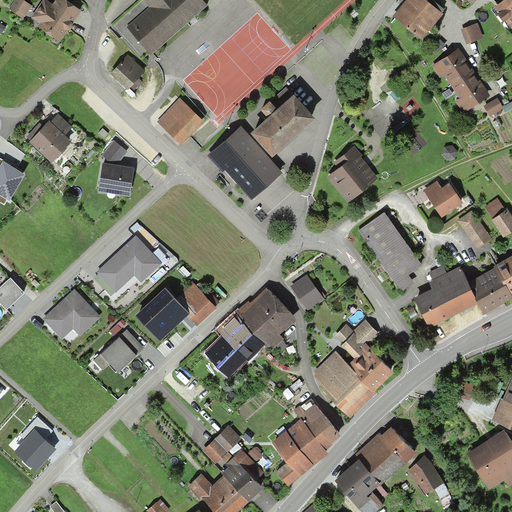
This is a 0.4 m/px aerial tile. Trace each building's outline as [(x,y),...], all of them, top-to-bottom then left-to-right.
[(18,0),(14,0),(8,9),(22,19),(29,7),(18,0)] [(35,30),(56,43),(76,13),(56,0),(55,0),(50,7),(42,2),(32,18),(40,23),(35,30)] [(127,30),(148,53),(201,4),(197,0),(140,0),(149,10),(127,30)] [(420,0),(405,0),(392,16),(417,37),(436,13),(420,0)] [(511,0),(505,0),(493,10),(511,32),(511,0)] [(475,24),(461,30),(466,43),(481,37),(475,24)] [(486,97),(456,52),(433,67),(440,77),(444,75),(459,99),(455,102),(462,113),(486,97)] [(126,57),(109,75),(126,90),(142,71),(126,57)] [(265,122),(245,139),(265,161),(309,121),(290,99),(274,114),(267,106),(258,114),(265,122)] [(179,100),(157,121),(178,143),(200,122),(179,100)] [(495,101),(482,108),(488,117),(500,110),(495,101)] [(48,123),(62,137),(69,129),(55,116),(48,123)] [(42,129),(29,142),(50,163),(69,144),(62,137),(48,123),(42,129)] [(29,142),(42,129),(37,125),(24,138),(29,142)] [(238,131),(208,157),(245,198),(275,172),(265,161),(245,139),(238,131)] [(115,166),(126,153),(113,142),(99,158),(107,165),(115,166)] [(441,156),(446,161),(453,160),(455,153),(450,147),(443,148),(441,156)] [(336,172),(327,179),(346,202),(374,179),(350,150),(331,166),(336,172)] [(24,176),(3,164),(0,169),(0,195),(9,201),(24,176)] [(104,164),(100,194),(128,198),(133,169),(115,166),(107,165),(104,164)] [(435,184),(423,191),(439,216),(458,204),(446,186),(439,190),(435,184)] [(492,222),(503,214),(494,201),(483,208),(492,222)] [(470,213),(457,222),(475,249),(488,240),(470,213)] [(503,214),(492,222),(502,236),(511,229),(511,223),(505,213),(503,214)] [(382,215),(359,231),(399,291),(410,283),(406,276),(418,268),(382,215)] [(134,236),(95,271),(113,291),(132,275),(139,281),(159,263),(134,236)] [(511,260),(493,272),(507,297),(511,294),(511,260)] [(432,282),(445,276),(442,268),(428,275),(432,282)] [(429,329),(475,306),(466,289),(457,270),(445,276),(432,282),(429,284),(432,290),(414,299),(429,329)] [(493,272),(466,289),(475,306),(480,313),(507,297),(493,272)] [(308,274),(293,284),(308,306),(323,296),(308,274)] [(23,292),(10,279),(0,289),(0,302),(6,308),(23,292)] [(194,284),(176,300),(188,314),(197,324),(215,308),(194,284)] [(159,341),(188,314),(176,300),(165,289),(136,316),(159,341)] [(76,290),(44,320),(61,338),(73,328),(80,335),(100,316),(76,290)] [(268,292),(240,320),(264,344),(292,316),(268,292)] [(245,363),(264,344),(240,320),(235,315),(215,334),(220,339),(245,363)] [(340,349),(355,363),(367,351),(364,348),(376,335),(364,324),(340,349)] [(344,327),(334,338),(341,344),(351,333),(344,327)] [(127,330),(95,360),(102,369),(110,362),(119,371),(144,348),(127,330)] [(229,379),(245,363),(220,339),(205,355),(229,379)] [(355,363),(349,370),(371,390),(389,371),(367,351),(355,363)] [(351,412),(371,390),(349,370),(333,355),(313,377),(351,412)] [(511,377),(493,422),(511,430),(511,377)] [(457,383),(454,396),(467,399),(469,386),(457,383)] [(297,421),(322,449),(338,435),(313,406),(297,421)] [(12,452),(35,473),(56,450),(49,444),(45,441),(54,431),(37,416),(20,436),(24,439),(12,452)] [(297,421),(284,432),(310,461),(322,449),(297,421)] [(213,442),(224,454),(237,442),(226,429),(213,442)] [(360,461),(379,483),(381,484),(414,455),(392,430),(382,439),(379,435),(355,456),(360,461)] [(310,461),(284,432),(273,442),(289,460),(275,473),(284,483),(310,461)] [(511,450),(503,436),(465,457),(484,490),(504,478),(507,483),(511,479),(511,450)] [(213,442),(202,452),(213,464),(224,454),(213,442)] [(233,463),(251,482),(260,474),(242,454),(233,463)] [(422,459),(407,472),(423,493),(439,480),(422,459)] [(360,461),(337,482),(364,511),(370,511),(379,504),(368,493),(379,483),(360,461)] [(233,463),(220,474),(224,478),(246,502),(259,490),(251,482),(233,463)] [(235,511),(246,502),(224,478),(211,490),(199,477),(184,491),(193,501),(197,498),(210,511),(235,511)] [(159,501),(144,511),(165,511),(167,511),(159,501)]
